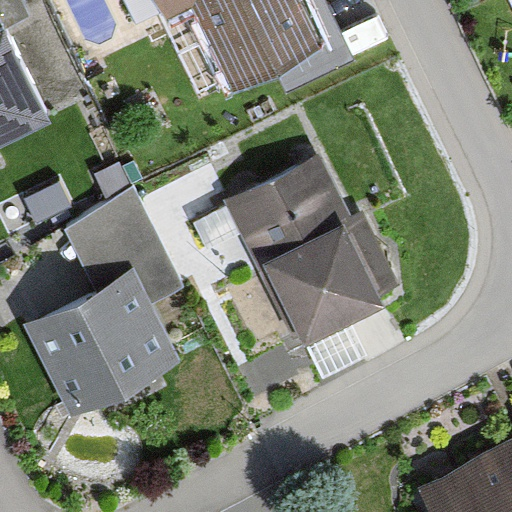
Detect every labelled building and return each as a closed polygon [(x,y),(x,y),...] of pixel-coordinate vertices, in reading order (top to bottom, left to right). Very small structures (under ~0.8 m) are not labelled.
[(229,92),(320,50),(297,0),(155,0),(163,16),(189,4),(229,92)] [(0,137),(42,117),(0,32),(0,137)] [(289,335),(390,285),(318,141),(218,191),(289,335)] [(18,324),(62,408),(169,353),(125,269),(18,324)] [(511,511),(511,424),(406,479),(422,511),(511,511)]
